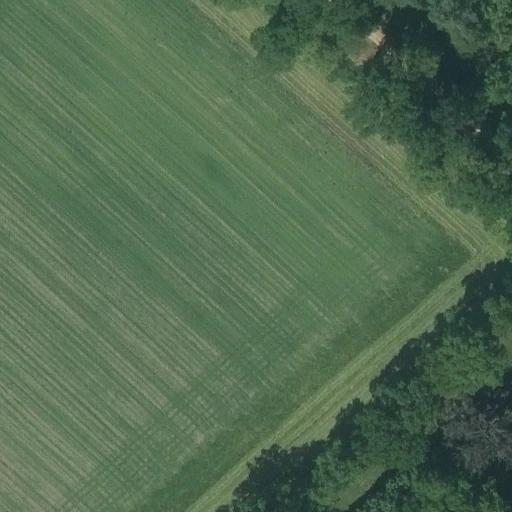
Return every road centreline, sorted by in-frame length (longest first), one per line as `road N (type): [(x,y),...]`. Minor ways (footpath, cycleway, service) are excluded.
road 1 (track): [(265,511),(511,284)]
road 2 (track): [(345,0),(511,145)]
